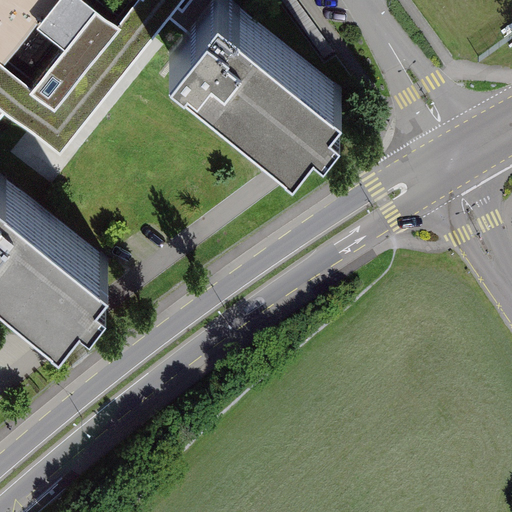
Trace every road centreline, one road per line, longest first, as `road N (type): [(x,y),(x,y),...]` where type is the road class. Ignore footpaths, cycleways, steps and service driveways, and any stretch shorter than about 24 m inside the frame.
road 1 (secondary): [(0,511),(185,359),(457,176)]
road 2 (secondary): [(447,144),(253,269),(0,467)]
road 3 (residential): [(359,0),(447,144)]
road 4 (residential): [(511,285),(476,228),(457,176)]
